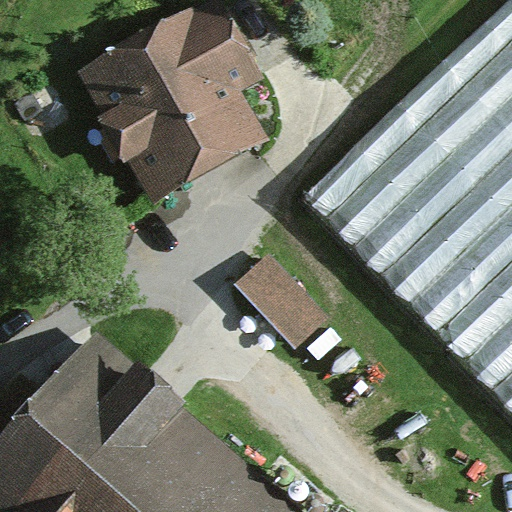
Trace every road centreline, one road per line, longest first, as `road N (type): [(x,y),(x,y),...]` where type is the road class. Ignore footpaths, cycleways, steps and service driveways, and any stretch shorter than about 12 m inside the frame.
road 1 (track): [(372,511),(162,261)]
road 2 (residential): [(224,218),(0,373)]
